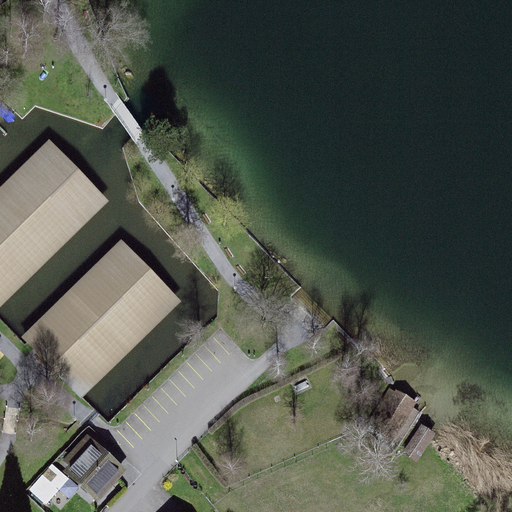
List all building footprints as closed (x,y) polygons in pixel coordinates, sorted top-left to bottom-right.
[(52,148),(0,198),(0,300),(103,200),(52,148)] [(124,248),(25,344),(75,392),(175,301),(124,248)] [(373,430),(401,447),(423,411),(395,395),(373,430)] [(403,458),(421,468),(439,438),(422,428),(403,458)] [(101,510),(133,476),(87,437),(56,471),(101,510)]
